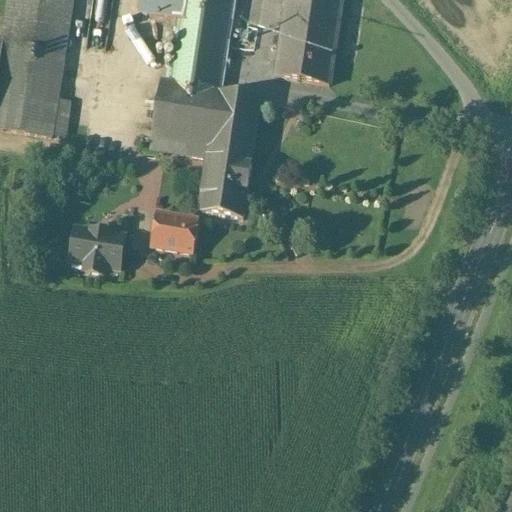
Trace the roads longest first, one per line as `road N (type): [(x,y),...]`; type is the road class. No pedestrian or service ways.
road 1 (tertiary): [(377,511),(511,176)]
road 2 (unclassified): [(511,141),(386,0)]
